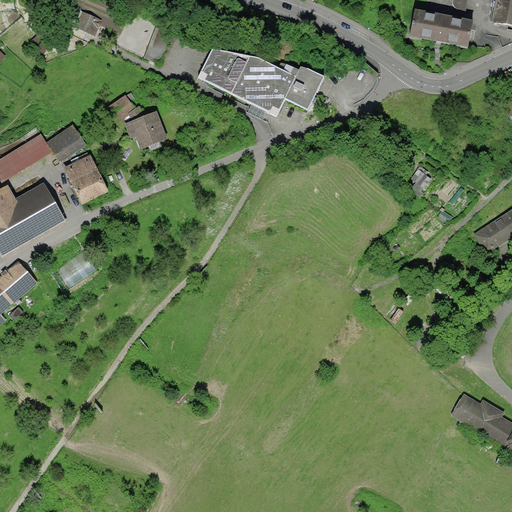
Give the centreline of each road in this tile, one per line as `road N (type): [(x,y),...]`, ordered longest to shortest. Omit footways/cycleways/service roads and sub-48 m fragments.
road 1 (residential): [(0,269),(82,221),(354,112),(406,76)]
road 2 (track): [(263,147),(262,164),(200,267),(137,336),(14,511)]
road 3 (track): [(355,290),(416,263),(511,175)]
road 4 (residential): [(406,76),(303,14),(256,0)]
